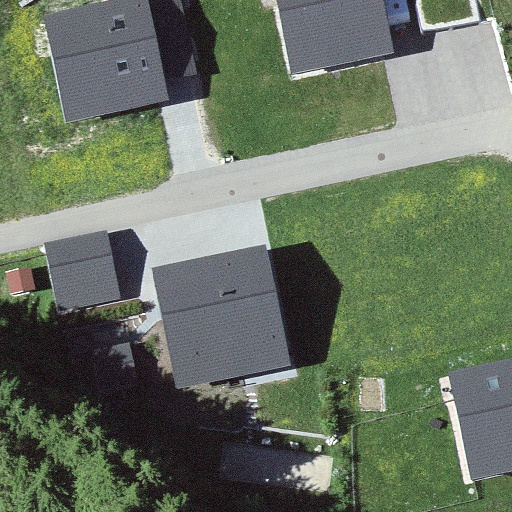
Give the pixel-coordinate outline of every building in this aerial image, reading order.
[(326,47),(380,36),(372,0),(295,0),(299,16),(307,14),(321,24),(326,47)] [(474,0),(413,0),(421,34),(479,22),(474,0)] [(173,3),(46,30),(49,44),(68,39),(74,64),(81,62),(96,72),(101,95),(188,73),(173,3)] [(105,231),(43,243),(56,313),(120,299),(105,231)] [(248,266),(155,286),(157,299),(177,295),(192,369),(237,359),(240,374),(280,365),(266,301),(255,304),(248,266)] [(129,347),(91,355),(99,394),(137,386),(129,347)] [(506,452),(511,450),(511,373),(451,387),(454,400),(473,396),(479,421),(486,419),(501,429),(506,452)]
